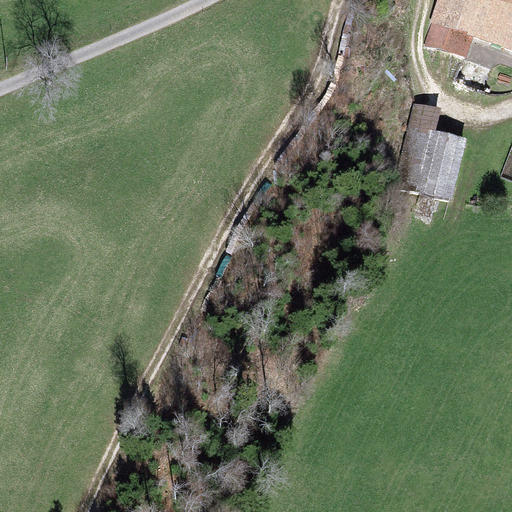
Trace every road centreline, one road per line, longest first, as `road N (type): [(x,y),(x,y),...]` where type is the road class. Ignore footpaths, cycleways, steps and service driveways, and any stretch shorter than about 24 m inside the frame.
road 1 (track): [(0,95),(222,0)]
road 2 (track): [(421,0),(422,84),(441,111),(457,120),(511,113)]
